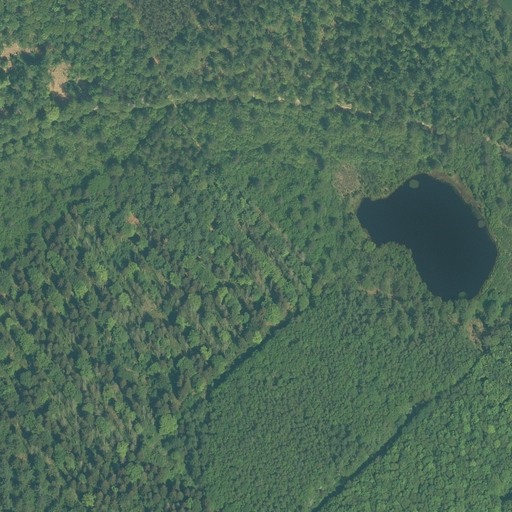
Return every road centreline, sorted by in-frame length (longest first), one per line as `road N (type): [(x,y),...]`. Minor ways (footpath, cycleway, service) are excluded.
road 1 (track): [(125,0),(200,143),(329,282),(364,258),(428,304),(511,315)]
road 2 (track): [(0,142),(95,106),(250,90),(351,104),(511,153)]
road 3 (track): [(77,511),(329,282)]
road 4 (track): [(511,333),(317,511)]
road 5 (track): [(0,275),(75,207),(174,97)]
road 6 (track): [(208,0),(95,106)]
